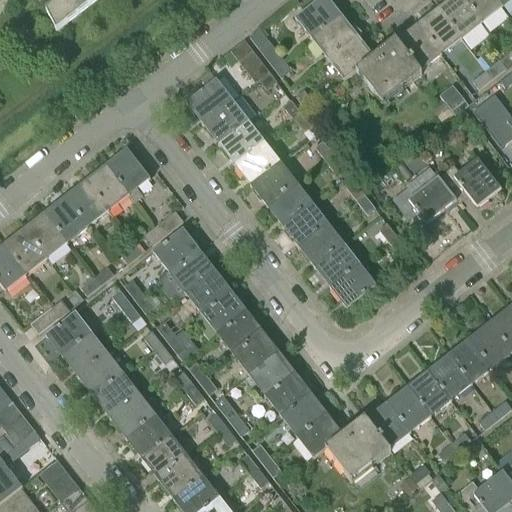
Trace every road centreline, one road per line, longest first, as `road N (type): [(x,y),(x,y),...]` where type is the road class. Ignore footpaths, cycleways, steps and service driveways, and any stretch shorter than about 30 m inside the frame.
road 1 (residential): [(130,105),(336,356),(355,355),(511,238)]
road 2 (residential): [(126,511),(0,347)]
road 3 (residential): [(130,105),(268,0)]
road 4 (residential): [(0,208),(130,105)]
